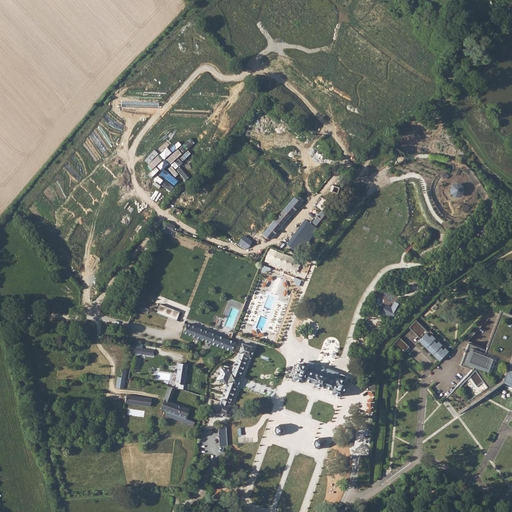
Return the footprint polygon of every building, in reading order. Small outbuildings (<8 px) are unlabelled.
[(333,184),(330,191),(336,194),(339,187),(333,184)] [(452,195),(457,198),(462,197),(465,192),(463,186),(458,184),(453,185),(450,190),(452,195)] [(201,200),(204,200),(206,199),(207,198),(208,196),(208,193),(207,191),(205,190),(203,190),(200,191),(199,192),(198,194),(198,197),(199,199),(201,200)] [(274,220),(271,217),(268,221),(271,224),(259,238),(266,244),(304,200),(298,196),(296,198),(294,197),(274,220)] [(174,207),(170,218),(178,221),(183,210),(177,207),(174,207)] [(313,223),(319,226),(327,213),(321,210),(313,223)] [(164,220),(160,231),(164,233),(166,233),(168,227),(173,229),(175,224),(168,222),(164,220)] [(287,245),(299,255),(319,229),(306,220),(287,245)] [(244,235),(239,242),(246,248),(252,241),(244,235)] [(299,287),(302,281),(294,278),(294,280),(295,281),(296,283),(296,284),(297,286),(299,287)] [(269,295),(265,306),(272,309),(276,297),(269,295)] [(159,304),(156,312),(159,313),(176,320),(179,312),(159,304)] [(156,312),(139,306),(137,310),(155,317),(156,312)] [(232,308),(225,326),(232,328),(239,310),(232,308)] [(511,314),(501,310),(485,350),(468,343),(463,356),(475,360),(471,369),(473,370),(447,397),(460,414),(504,382),(511,386),(511,314)] [(176,320),(159,313),(157,319),(174,325),(176,320)] [(261,316),(257,328),(263,330),(268,319),(261,316)] [(439,361),(448,351),(445,348),(446,346),(443,344),(442,345),(438,341),(439,340),(437,337),(435,339),(432,335),(433,334),(430,331),(429,332),(416,320),(409,326),(421,338),(419,341),(439,361)] [(231,353),(235,343),(186,324),(182,334),(231,353)] [(399,337),(393,343),(403,353),(409,347),(399,337)] [(226,384),(215,414),(227,418),(231,406),(229,406),(246,357),(249,358),(253,348),(241,344),(230,372),(221,368),(217,381),(226,384)] [(134,347),(133,352),(152,356),(153,351),(134,347)] [(463,356),(459,365),(471,369),(475,360),(463,356)] [(179,363),(175,389),(183,391),(187,365),(184,364),(179,363)] [(297,364),(292,380),(301,383),(303,380),(331,391),(330,394),(340,397),(346,381),(336,378),(334,381),(306,371),(307,368),(297,364)] [(126,390),(130,370),(123,369),(121,377),(118,377),(117,388),(126,390)] [(170,373),(158,372),(157,378),(169,380),(170,373)] [(174,388),(168,387),(164,398),(165,398),(164,400),(163,400),(164,402),(163,402),(161,407),(162,408),(160,409),(167,411),(165,416),(193,426),(195,421),(186,418),(189,409),(170,402),(174,388)] [(130,395),(129,404),(142,406),(144,397),(130,395)] [(275,426),(274,430),(275,433),(279,435),(283,433),(285,430),(283,426),(279,424),(275,426)] [(226,427),(218,427),(219,446),(227,446),(226,427)] [(319,449),(322,447),(323,442),(321,439),(317,438),(313,440),(312,444),(315,448),(319,449)]
